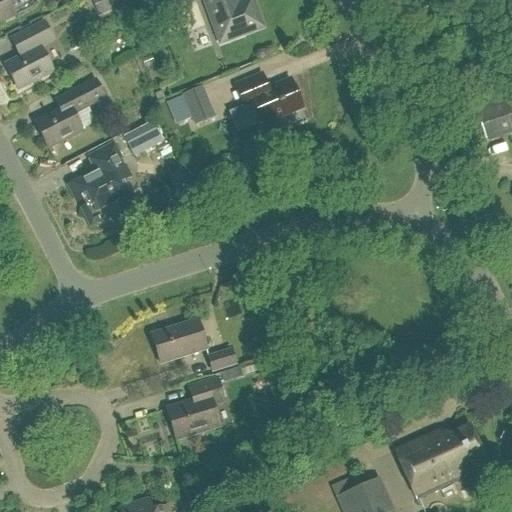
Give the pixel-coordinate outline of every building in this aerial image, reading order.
[(8,3),(13,0),(0,0),(0,25),(16,17),(8,3)] [(168,0),(173,12),(199,2),(198,0),(168,0)] [(238,5),(236,0),(203,0),(220,44),(258,31),(261,25),(252,0),(238,5)] [(53,42),(43,24),(19,36),(28,54),(5,66),(18,92),(53,74),(40,49),(53,42)] [(263,92),(257,77),(234,86),(243,109),(252,105),(259,124),(273,118),(274,122),(302,110),(290,81),(263,92)] [(104,101),(95,82),(54,102),(60,113),(36,126),(48,150),(81,132),(73,117),(104,101)] [(236,115),(224,84),(188,97),(199,128),(236,115)] [(511,135),(511,95),(473,110),(485,145),(511,135)] [(163,142),(153,124),(123,139),(132,158),(163,142)] [(130,179),(113,145),(87,158),(94,173),(68,187),(76,204),(87,198),(95,213),(116,202),(115,200),(129,192),(124,182),(130,179)] [(206,350),(197,322),(151,337),(160,365),(206,350)] [(236,367),(231,350),(206,358),(211,375),(236,367)] [(223,404),(216,381),(188,390),(192,403),(166,411),(176,442),(219,429),(212,407),(223,404)] [(488,468),(468,423),(453,431),(436,431),(394,451),(418,502),(488,468)] [(391,511),(393,511),(380,480),(335,499),(340,511),(391,511)] [(152,511),(148,500),(118,510),(118,511),(166,511),(165,507),(152,511)]
